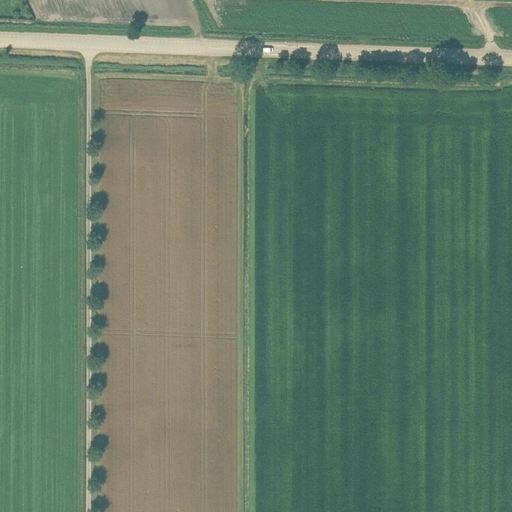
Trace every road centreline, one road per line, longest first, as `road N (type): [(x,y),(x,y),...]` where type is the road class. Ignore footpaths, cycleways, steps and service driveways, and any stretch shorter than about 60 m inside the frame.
road 1 (unclassified): [(85,511),(86,44)]
road 2 (tertiary): [(511,59),(86,44)]
